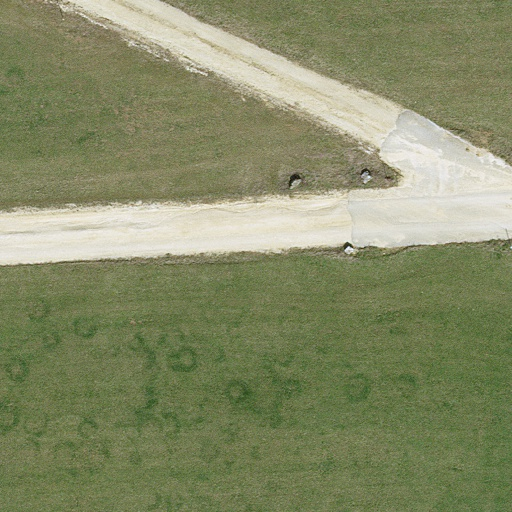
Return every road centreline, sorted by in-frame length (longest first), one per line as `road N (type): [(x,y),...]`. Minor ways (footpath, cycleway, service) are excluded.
road 1 (track): [(0,240),(511,211)]
road 2 (track): [(109,0),(511,205)]
